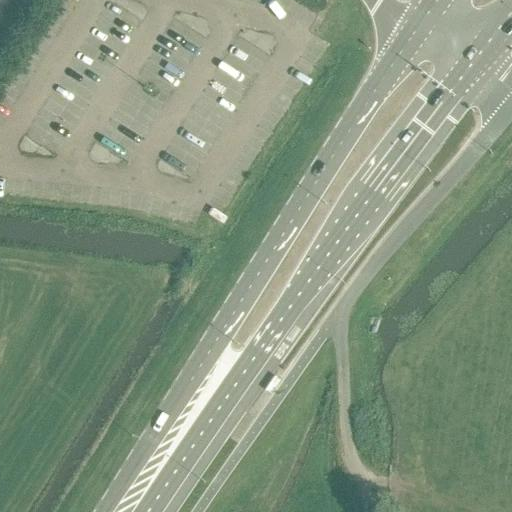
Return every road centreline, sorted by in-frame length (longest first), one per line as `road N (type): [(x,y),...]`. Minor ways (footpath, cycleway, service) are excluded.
road 1 (primary): [(428,12),(104,511)]
road 2 (primary): [(150,511),(310,277),(480,52)]
road 3 (unclassified): [(511,107),(338,314)]
road 4 (track): [(338,314),(350,460),(368,479),(389,483)]
